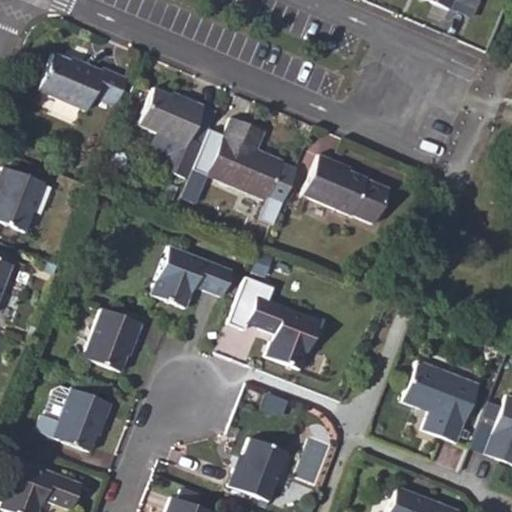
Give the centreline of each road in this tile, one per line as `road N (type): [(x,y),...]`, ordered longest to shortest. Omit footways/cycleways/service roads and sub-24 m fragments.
road 1 (residential): [(59,0),(393,136),(431,49),(311,0)]
road 2 (residential): [(113,511),(142,443),(187,397)]
